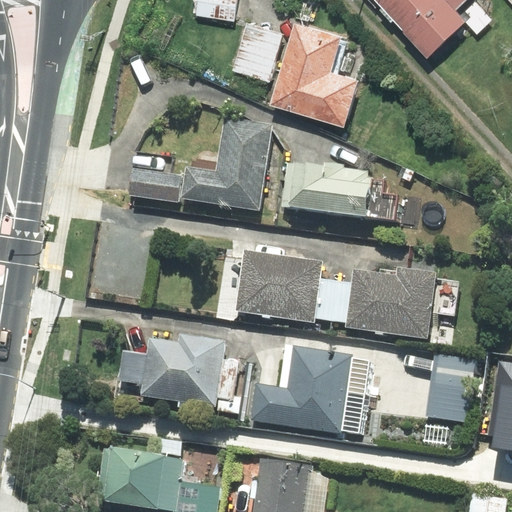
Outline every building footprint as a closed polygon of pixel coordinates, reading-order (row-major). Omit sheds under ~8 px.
[(238,0),(196,0),(194,15),(235,22),(238,0)] [(374,0),(427,57),(465,22),(477,34),(493,20),(474,0),(374,0)] [(347,38),(293,22),(268,106),(344,128),(358,81),(336,74),(347,38)] [(284,34),(247,23),(232,70),(269,81),(284,34)] [(273,124),(224,115),(214,174),(188,169),(183,196),(258,209),(273,124)] [(305,164),(287,162),(281,206),(395,220),(398,196),(381,194),(383,180),(366,178),(367,172),(343,169),(344,165),(323,162),(323,164),(305,162),(305,164)] [(182,176),(133,169),(130,195),(179,202),(182,176)] [(322,261),(244,250),(235,310),(314,321),(314,318),(320,278),(322,261)] [(396,275),(354,270),(352,282),(347,323),(346,327),(427,338),(436,272),(397,267),(396,275)] [(320,278),(314,318),(347,323),(352,282),(320,278)] [(119,380),(142,383),(141,395),(215,406),(225,341),(180,335),(179,343),(149,338),(147,354),(123,351),(119,380)] [(288,388),(257,384),(252,419),(341,433),(341,430),(358,433),(369,360),(352,358),(352,355),(294,347),(288,388)] [(476,361),(436,355),(427,416),(468,422),(476,361)] [(511,362),(498,361),(487,436),(495,437),(493,448),(511,450),(511,362)] [(105,496),(105,501),(176,510),(175,511),(216,511),(220,488),(195,484),(196,477),(181,475),(183,460),(180,460),(182,444),(162,441),(160,453),(111,447),(104,449),(97,492),(105,496)] [(313,466),(261,459),(253,511),(324,511),(329,480),(312,472),(313,466)] [(505,511),(507,499),(472,493),(469,511),(505,511)]
